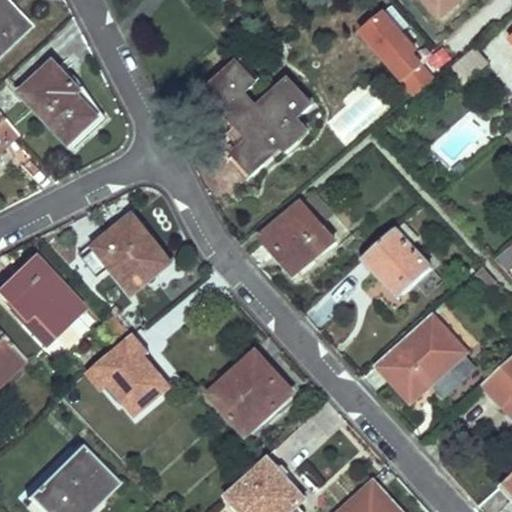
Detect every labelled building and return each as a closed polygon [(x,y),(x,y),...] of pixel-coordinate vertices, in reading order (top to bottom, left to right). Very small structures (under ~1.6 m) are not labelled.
[(0,0),(0,56),(31,27),(5,0),(0,0)] [(433,0),(444,13),(457,0),(433,0)] [(358,28),(403,81),(431,57),(386,4),(358,28)] [(468,79),(490,62),(477,46),(456,63),(468,79)] [(299,116),(313,103),(291,78),(260,106),(247,91),(258,82),(240,62),(208,89),(252,140),(237,153),(255,173),(286,146),(289,150),(311,130),(299,116)] [(73,92),(75,89),(78,87),(54,63),(22,94),(70,143),(97,117),(73,92)] [(0,148),(16,134),(0,116),(0,148)] [(316,193),(263,238),(296,275),(337,240),(324,226),(335,216),(316,193)] [(171,263),(134,216),(95,247),(133,294),(171,263)] [(418,237),(413,231),(408,225),(399,233),(397,230),(365,259),(400,298),(432,269),(410,245),(418,237)] [(54,337),(83,309),(35,258),(0,290),(28,320),(33,315),(54,337)] [(467,353),(432,315),(378,364),(412,402),(467,353)] [(0,380),(25,358),(0,331),(0,380)] [(135,415),(169,387),(130,338),(88,373),(103,391),(111,385),(135,415)] [(257,353),(210,395),(246,435),(293,393),(257,353)] [(511,359),(484,385),(511,416),(511,359)] [(10,423),(0,432),(0,433),(8,442),(19,433),(10,423)] [(82,445),(29,498),(42,511),(90,511),(120,482),(82,445)] [(302,511),(298,507),(305,500),(267,458),(225,495),(240,511),(302,511)] [(337,511),(402,511),(373,480),(337,511)]
